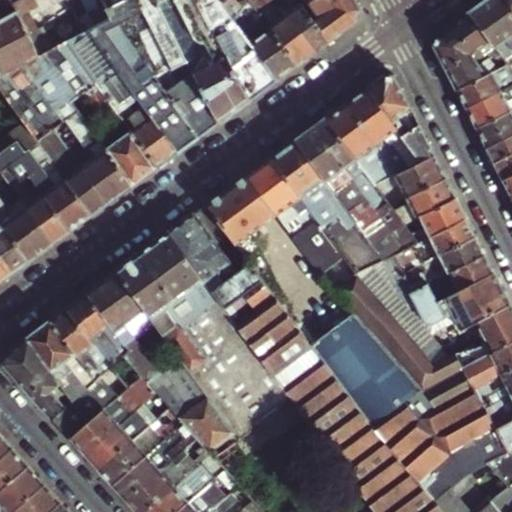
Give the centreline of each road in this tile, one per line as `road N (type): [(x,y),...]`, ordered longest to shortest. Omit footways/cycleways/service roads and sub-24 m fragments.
road 1 (tertiary): [(0,323),(398,29)]
road 2 (residential): [(398,29),(511,255)]
road 3 (residential): [(100,511),(0,398)]
